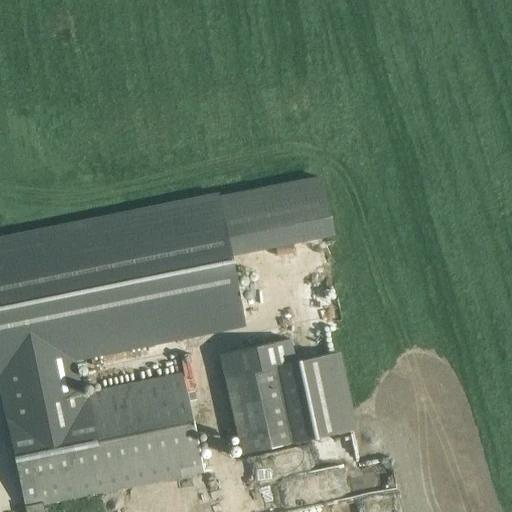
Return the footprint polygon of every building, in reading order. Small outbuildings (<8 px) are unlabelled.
[(321,178),(219,198),(230,253),(332,233),(321,178)] [(0,242),(0,382),(4,401),(6,410),(79,394),(73,365),(85,362),(84,354),(244,321),(230,253),(219,198),(0,242)] [(289,339),(220,353),(241,453),(352,430),(335,353),(294,361),(289,339)] [(7,418),(5,418),(25,508),(43,504),(85,495),(100,492),(204,471),(200,452),(190,404),(189,401),(188,393),(187,387),(183,371),(79,394),(6,410),(7,418)] [(194,391),(188,393),(189,401),(196,400),(194,391)] [(299,502),(397,488),(392,460),(295,474),(299,502)]
